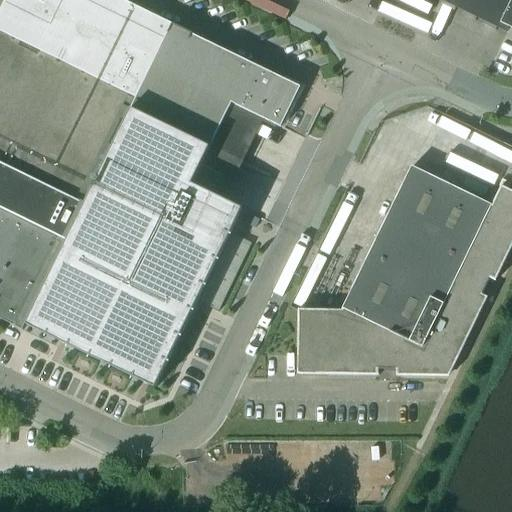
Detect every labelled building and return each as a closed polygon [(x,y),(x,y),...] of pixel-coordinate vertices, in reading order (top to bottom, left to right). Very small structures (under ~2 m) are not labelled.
[(67,240),(25,326),(155,390),(243,211),(225,202),(192,186),(210,149),(231,105),(281,129),(301,89),(189,35),(189,34),(190,34),(169,24),(168,24),(117,0),(46,0),(44,5),(32,0),(0,0),(0,187),(3,189),(75,224),(67,240)] [(511,29),(511,0),(435,0),(505,34),(508,28),(511,29)] [(494,207),(458,190),(412,169),(343,313),(302,313),(301,374),(377,376),(377,370),(398,370),(397,376),(450,377),(486,300),(480,297),(489,279),(495,281),(511,244),(511,194),(502,189),(494,207)] [(25,326),(67,240),(75,224),(3,189),(0,195),(0,319),(23,331),(25,326)] [(247,215),(243,224),(255,230),(259,221),(247,215)]
